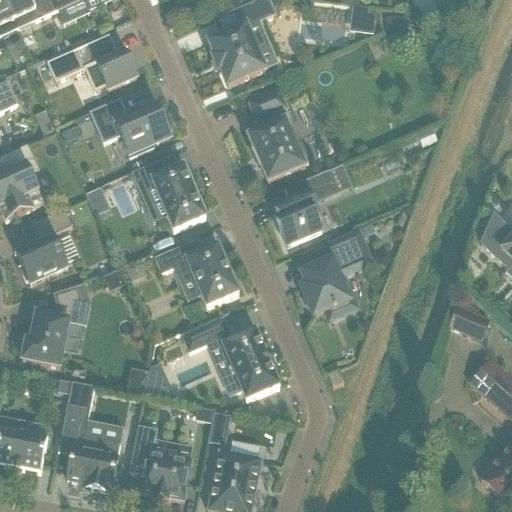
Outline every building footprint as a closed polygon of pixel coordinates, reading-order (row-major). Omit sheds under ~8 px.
[(0,46),(0,41),(18,33),(2,0),(0,0),(0,54),(3,53),(0,46)] [(50,18),(42,0),(2,0),(18,33),(50,18)] [(83,3),(81,0),(42,0),(50,18),(83,3)] [(275,19),(267,0),(265,0),(236,13),(242,26),(230,31),(232,36),(208,46),(215,61),(212,62),(218,77),(221,76),(227,90),(264,74),(246,34),(260,28),(259,26),(275,19)] [(341,0),(339,8),(353,10),(353,8),(353,6),(353,5),(352,3),(352,1),(351,0),(350,0),(341,0)] [(410,0),(413,12),(416,11),(418,17),(438,20),(434,3),(433,0),(410,0)] [(108,39),(47,67),(55,86),(84,73),(94,96),(106,91),(107,94),(136,81),(128,64),(124,54),(116,57),(108,39)] [(0,148),(0,147),(0,116),(17,109),(6,86),(0,88),(0,148)] [(253,158),(254,160),(259,171),(260,170),(267,185),(266,185),(267,187),(269,186),(302,171),(303,172),(305,171),(304,169),(303,169),(303,167),(308,165),(300,149),(296,151),(285,127),(285,126),(285,125),(283,125),(283,126),(280,127),(275,116),(286,112),(278,95),(249,107),(256,125),(257,124),(262,135),(249,140),(247,141),(248,143),(255,158),(253,158)] [(119,103),(89,116),(103,147),(120,140),(129,163),(153,152),(152,150),(170,142),(168,137),(171,135),(163,118),(160,119),(157,111),(147,115),(145,111),(126,119),(119,103)] [(0,181),(0,213),(5,225),(32,213),(26,200),(37,195),(25,167),(33,163),(27,149),(5,159),(13,175),(0,181)] [(140,164),(131,168),(135,175),(143,172),(140,164)] [(205,222),(183,171),(164,179),(158,166),(132,178),(141,198),(154,193),(173,236),(205,222)] [(288,205),(274,211),(279,222),(275,224),(278,230),(286,250),(321,236),(313,219),(318,217),(312,204),(334,194),(326,176),(326,175),(283,194),(288,205)] [(95,217),(109,211),(100,191),(86,198),(95,217)] [(29,288),(67,271),(53,239),(71,231),(64,214),(31,229),(38,245),(14,256),(21,270),(19,271),(25,286),(28,285),(29,288)] [(511,236),(494,220),(493,220),(481,248),(508,273),(511,269),(511,236)] [(369,266),(357,238),(305,260),(311,274),(302,278),(307,289),(301,292),(304,298),(302,300),(308,315),(311,313),(314,320),(323,316),(328,327),(359,313),(343,277),(369,266)] [(206,313),(238,299),(230,282),(231,282),(225,268),(224,268),(217,251),(204,257),(198,244),(155,263),(161,277),(173,272),(180,288),(193,283),(206,313)] [(117,278),(102,285),(109,299),(123,293),(117,278)] [(58,311),(56,322),(35,318),(30,346),(25,345),(21,364),(59,372),(68,326),(70,327),(75,305),(81,303),(76,290),(53,297),(58,311)] [(489,324),(467,316),(457,312),(449,332),(481,345),(489,324)] [(221,325),(182,342),(189,357),(217,344),(221,353),(223,352),(234,378),(221,383),(229,400),(241,394),(245,404),(246,406),(248,405),(247,405),(276,392),(277,393),(279,392),(278,390),(277,390),(270,372),(269,370),(263,358),(264,358),(263,356),(255,338),(254,336),(252,337),(253,338),(232,346),(229,340),(229,339),(230,339),(229,337),(228,338),(223,326),(224,326),(223,324),(221,325)] [(511,384),(489,364),(469,386),(511,425),(511,448),(480,485),(507,509),(511,502),(511,384)] [(148,377),(143,400),(175,406),(159,369),(149,373),(148,377)] [(129,373),(129,395),(144,396),(145,374),(129,373)] [(59,384),(57,396),(69,398),(71,387),(59,384)] [(69,398),(57,458),(58,458),(58,457),(59,451),(73,454),(67,484),(83,488),(82,491),(90,492),(109,496),(110,493),(111,493),(120,447),(84,440),(87,425),(94,391),(71,387),(69,398)] [(247,407),(251,419),(269,412),(264,400),(247,407)] [(223,449),(229,421),(213,418),(208,446),(223,449)] [(9,476),(22,479),(23,473),(40,477),(47,442),(2,433),(4,421),(0,420),(0,468),(10,471),(9,476)] [(152,460),(154,448),(155,449),(156,443),(155,443),(157,434),(137,430),(128,477),(142,480),(139,496),(152,499),(151,504),(168,507),(169,502),(182,505),(189,467),(152,460)] [(251,511),(260,467),(261,467),(261,465),(259,464),(259,465),(220,457),(221,457),(218,456),(218,458),(218,459),(207,511),(251,511)]
